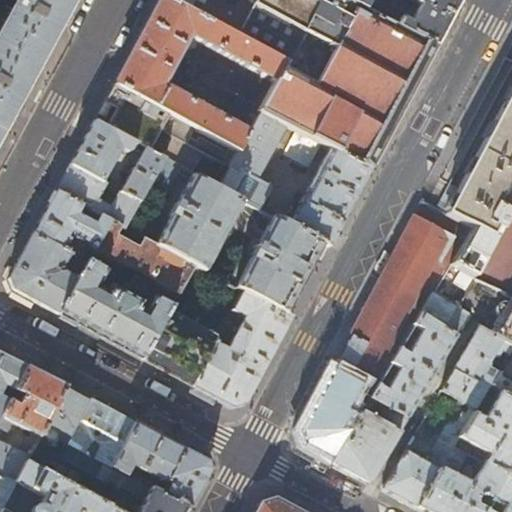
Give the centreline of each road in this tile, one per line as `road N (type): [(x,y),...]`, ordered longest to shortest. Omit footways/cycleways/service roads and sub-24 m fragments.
road 1 (tertiary): [(495,0),(250,453)]
road 2 (residential): [(250,453),(0,319)]
road 3 (residential): [(118,0),(0,221)]
road 4 (residential): [(363,511),(457,348)]
road 5 (residential): [(361,511),(250,453)]
